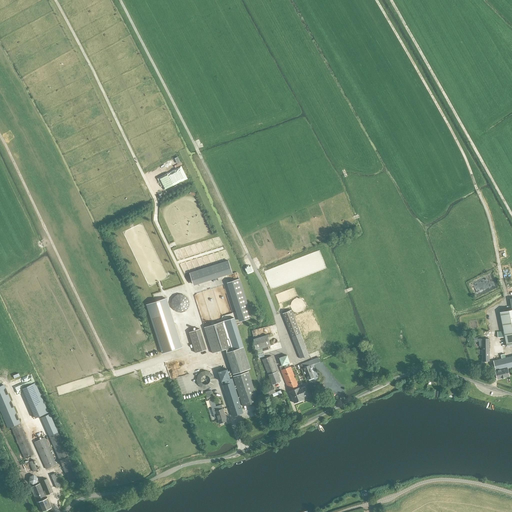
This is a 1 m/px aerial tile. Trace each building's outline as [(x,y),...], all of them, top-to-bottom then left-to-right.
[(160,179),(164,188),(191,177),(185,164),(167,172),(169,175),(160,179)] [(228,260),(190,273),(193,284),(232,272),(228,260)] [(240,279),(228,282),(240,321),(252,317),(249,308),(240,279)] [(165,356),(186,350),(169,302),(148,308),(165,356)] [(283,313),(292,337),(301,334),(292,309),(283,313)] [(511,309),(500,312),(507,347),(511,345),(511,309)] [(224,321),(232,348),(226,349),(227,352),(243,347),(234,318),(224,321)] [(224,321),(204,327),(212,353),(226,349),(232,348),(224,321)] [(262,328),(252,330),(254,336),(266,333),(265,332),(263,332),(262,328)] [(199,329),(189,332),(196,353),(206,350),(199,329)] [(301,334),(292,337),(300,358),(309,355),(301,334)] [(256,350),(270,346),(267,335),(254,339),(256,350)] [(250,368),(243,347),(227,352),(234,374),(250,368)] [(502,359),(493,361),(495,371),(504,369),(507,368),(511,366),(511,356),(505,358),(504,354),(501,355),(502,359)] [(287,355),(279,358),(282,366),(290,363),(287,355)] [(262,359),(268,374),(277,371),(271,356),(262,359)] [(314,378),(308,362),(303,364),(304,367),(308,380),(314,378)] [(281,370),(290,391),(300,387),(291,366),(281,370)] [(504,369),(495,371),(497,379),(509,376),(507,368),(504,369)] [(227,369),(218,372),(221,381),(230,378),(227,369)] [(197,385),(212,389),(216,374),(201,370),(197,385)] [(233,376),(243,406),(258,401),(248,371),(233,376)] [(268,374),(272,384),(281,381),(277,371),(268,374)] [(230,378),(221,381),(232,416),(243,413),(233,381),(231,381),(230,378)] [(35,382),(22,388),(35,418),(48,412),(35,382)] [(0,386),(0,409),(8,428),(11,427),(20,423),(4,385),(0,386)] [(273,385),(265,388),(268,395),(275,392),(273,385)] [(301,387),(300,387),(290,391),(294,403),(305,399),(304,398),(309,396),(305,385),(301,387)] [(222,404),(212,407),(215,417),(218,416),(220,423),(227,421),(222,404)] [(49,414),(41,417),(42,419),(48,435),(69,482),(78,478),(57,432),(50,416),(49,414)] [(20,423),(11,427),(25,459),(33,455),(20,423)] [(46,468),(55,464),(44,438),(35,442),(46,468)] [(30,464),(33,471),(37,469),(34,460),(25,463),(26,465),(30,464)] [(51,475),(56,488),(60,486),(55,473),(51,475)] [(46,479),(41,481),(45,490),(47,494),(52,492),(46,479)] [(46,498),(43,491),(39,483),(31,487),(37,501),(46,498)] [(37,502),(41,511),(52,507),(47,497),(46,498),(37,501),(37,502)]
